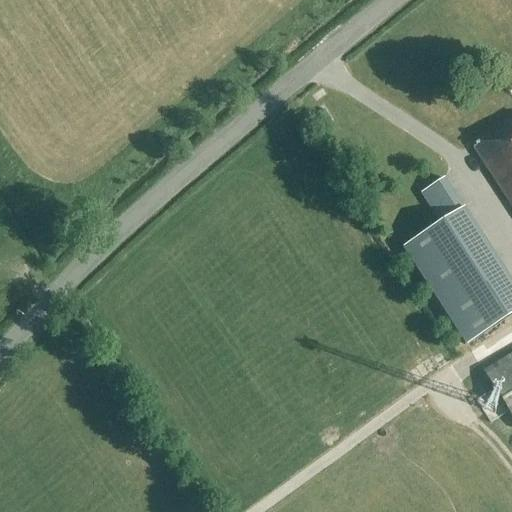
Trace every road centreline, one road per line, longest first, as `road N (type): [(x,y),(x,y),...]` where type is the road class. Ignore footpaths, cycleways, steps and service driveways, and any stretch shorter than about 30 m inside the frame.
road 1 (unclassified): [(0,356),(135,216),(393,0)]
road 2 (track): [(472,423),(438,379),(255,511)]
